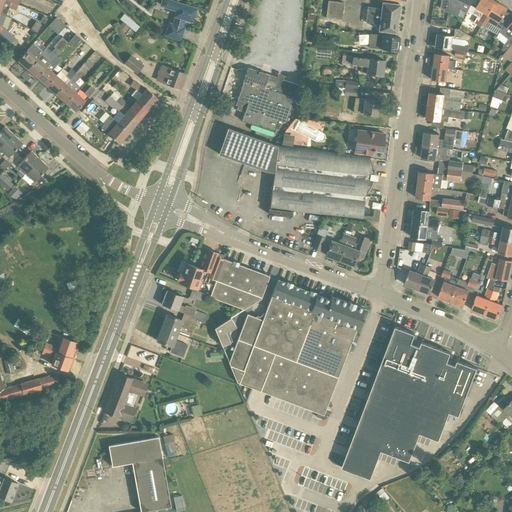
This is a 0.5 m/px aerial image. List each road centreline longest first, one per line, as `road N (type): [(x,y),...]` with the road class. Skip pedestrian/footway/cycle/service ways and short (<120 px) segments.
road 1 (primary): [(45,511),(161,207)]
road 2 (residential): [(381,295),(419,0)]
road 3 (residential): [(381,295),(161,207)]
road 4 (primary): [(161,207),(233,0)]
road 5 (residential): [(161,207),(101,176),(0,84)]
road 6 (residential): [(493,347),(381,295)]
